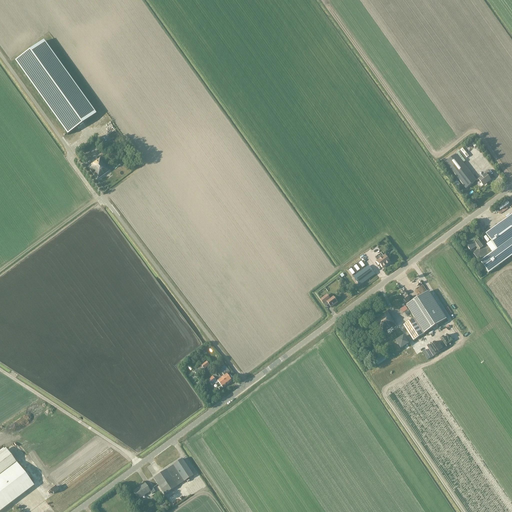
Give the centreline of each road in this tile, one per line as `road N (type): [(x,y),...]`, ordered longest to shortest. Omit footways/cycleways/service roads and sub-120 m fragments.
road 1 (unclassified): [(0,54),(245,385)]
road 2 (unclassified): [(245,385),(511,187)]
road 3 (unclassified): [(76,511),(245,385)]
